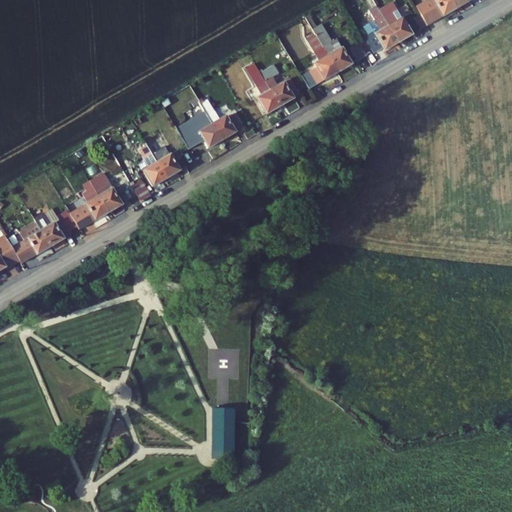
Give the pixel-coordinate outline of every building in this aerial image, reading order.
[(395,2),(393,0),(385,0),(383,2),(389,13),(378,19),(382,26),(378,28),(387,44),(396,38),(398,41),(413,33),(395,2)] [(426,25),(411,0),(398,0),(395,2),(413,33),(426,25)] [(434,0),(436,2),(443,15),(469,0),(434,0)] [(437,19),(443,15),(436,2),(430,6),(437,19)] [(349,63),(363,55),(354,38),(346,43),(340,33),(344,32),(333,14),(323,18),(326,24),(334,37),(340,47),(349,63)] [(326,41),(334,37),(326,24),(319,28),(326,41)] [(370,49),(379,44),(372,31),(363,36),(370,49)] [(338,70),(349,63),(340,47),(329,53),(338,70)] [(266,77),(273,73),(266,60),(258,64),(266,77)] [(291,97),(311,86),(301,69),(281,80),(291,97)] [(279,104),(291,97),(281,80),(269,87),(279,104)] [(232,132),(251,121),(242,104),(229,112),(218,93),(212,97),(232,132)] [(218,140),(232,132),(212,97),(205,100),(209,106),(204,109),(210,121),(208,123),(218,140)] [(175,169),(195,158),(184,140),(171,147),(163,132),(156,136),(162,146),(166,153),(175,169)] [(152,152),(162,146),(156,136),(147,141),(152,152)] [(157,159),(166,153),(162,146),(152,152),(157,159)] [(164,175),(175,169),(166,153),(157,159),(155,160),(164,175)] [(111,172),(115,170),(110,162),(97,169),(102,177),(111,172)] [(150,196),(162,189),(151,171),(140,177),(150,196)] [(106,186),(116,181),(111,172),(102,177),(106,186)] [(116,202),(136,190),(126,174),(116,181),(106,186),(116,202)] [(116,202),(106,186),(77,203),(86,217),(87,219),(116,202)] [(65,207),(59,197),(50,203),(56,215),(69,207),(68,205),(65,207)] [(56,215),(50,203),(40,208),(42,212),(57,238),(80,225),(78,222),(86,217),(77,203),(69,207),(56,215)] [(27,256),(57,238),(42,212),(25,222),(30,230),(17,238),(27,256)] [(17,238),(11,228),(0,234),(0,267),(25,253),(17,238)] [(241,380),(240,393),(248,394),(251,371),(224,369),(222,379),(241,380)] [(220,393),(216,435),(230,437),(235,394),(220,393)] [(214,441),(211,466),(221,468),(224,442),(214,441)]
